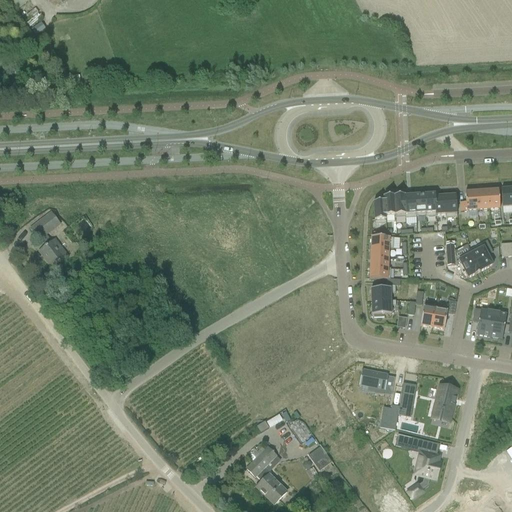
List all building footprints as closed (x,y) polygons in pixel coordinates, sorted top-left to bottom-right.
[(44,29),(39,21),(41,19),(35,10),(25,17),(28,22),(25,24),(34,37),(44,29)] [(511,207),(511,191),(511,189),(501,190),(502,208),(511,207)] [(488,211),(499,211),(498,191),(487,192),(488,211)] [(488,211),(487,192),(476,193),(477,212),(488,211)] [(465,203),(459,204),(460,213),(462,213),(466,213),(467,213),(477,212),(476,193),(465,194),(465,196),(465,203)] [(430,196),(424,196),(426,214),(426,217),(425,217),(425,218),(426,218),(434,218),(436,218),(436,216),(436,214),(435,198),(435,195),(433,195),(430,196)] [(415,197),(414,197),(416,217),(425,217),(426,217),(426,214),(424,196),(418,196),(415,197)] [(451,197),(445,197),(446,215),(445,215),(445,219),(446,219),(457,219),(455,196),(453,196),(451,197)] [(393,197),(383,198),(383,202),(383,203),(384,217),(385,217),(394,216),(395,216),(393,197)] [(403,197),(393,197),(395,216),(394,216),(394,219),(395,219),(405,218),(404,197),(403,197)] [(405,197),(404,197),(405,218),(405,220),(406,220),(415,219),(416,219),(416,217),(414,197),(408,197),(405,197)] [(436,198),(435,198),(436,214),(436,216),(445,215),(446,215),(445,197),(438,197),(436,198)] [(377,203),(373,203),(374,221),(374,226),(385,225),(385,217),(384,217),(383,203),(377,203)] [(51,214),(30,230),(39,241),(40,240),(46,248),(41,252),(47,260),(45,261),(52,269),(64,260),(67,258),(55,242),(52,244),(46,236),(60,225),(51,214)] [(371,239),(370,249),(389,249),(389,250),(393,250),(393,239),(371,238),(371,239)] [(481,246),(469,252),(480,273),(481,272),(491,267),(492,266),(487,256),(492,254),(486,242),(481,245),(481,246)] [(511,244),(500,246),(501,259),(511,258),(511,244)] [(453,245),(445,246),(447,267),(455,267),(460,266),(463,271),(467,279),(475,276),(477,275),(479,274),(480,273),(469,252),(457,258),(454,253),(454,252),(453,245)] [(370,253),(370,259),(388,260),(389,250),(389,249),(370,249),(370,250),(370,253)] [(370,263),(369,269),(388,270),(388,260),(370,259),(370,261),(370,263)] [(369,273),(369,280),(387,281),(390,281),(390,270),(388,270),(369,269),(369,271),(369,273)] [(389,290),(370,290),(371,303),(390,303),(390,302),(390,295),(395,295),(395,288),(399,288),(400,281),(390,281),(387,281),(386,287),(388,287),(389,290)] [(390,303),(371,303),(371,305),(371,308),(371,316),(373,316),(373,319),(384,319),(383,316),(391,316),(391,308),(395,307),(395,303),(395,302),(390,302),(390,303)] [(435,307),(432,329),(444,331),(446,315),(454,317),(456,304),(448,302),(447,309),(435,307)] [(424,305),(420,327),(432,329),(435,307),(424,305)] [(474,310),(472,323),(478,324),(476,336),(489,339),(493,314),(474,310)] [(493,314),(489,339),(496,340),(502,341),(506,316),(504,315),(493,314)] [(397,317),(396,328),(404,329),(405,319),(397,317)] [(359,386),(358,387),(359,387),(361,387),(362,387),(367,388),(368,388),(373,389),(373,390),(375,390),(374,395),(376,395),(378,395),(384,396),(385,388),(392,389),(394,380),(387,378),(388,376),(387,376),(386,376),(383,376),(383,375),(362,371),(361,372),(362,372),(360,379),(361,379),(360,381),(359,386)] [(439,388),(432,415),(450,420),(453,406),(454,406),(456,400),(455,400),(455,399),(457,392),(439,388)] [(401,395),(397,417),(400,418),(401,411),(411,413),(414,397),(401,395)] [(383,409),(379,429),(394,432),(396,424),(388,423),(390,410),(383,409)] [(279,416),(266,423),(269,429),(282,421),(279,416)] [(264,423),(256,428),(260,435),(268,430),(264,423)] [(397,436),(396,442),(402,443),(400,449),(420,454),(414,476),(423,478),(422,483),(418,486),(417,486),(417,487),(421,492),(428,487),(429,480),(436,481),(440,465),(437,464),(438,458),(436,457),(426,455),(429,444),(397,436)] [(320,448),(308,457),(319,473),(331,464),(320,448)] [(264,452),(246,470),(255,479),(256,478),(261,483),(256,489),(274,506),(286,494),(269,476),(271,474),(269,473),(265,468),(271,462),(274,465),(279,460),(267,449),(264,452)] [(304,463),(302,467),(304,471),(309,471),(311,467),(309,463),(304,463)]
